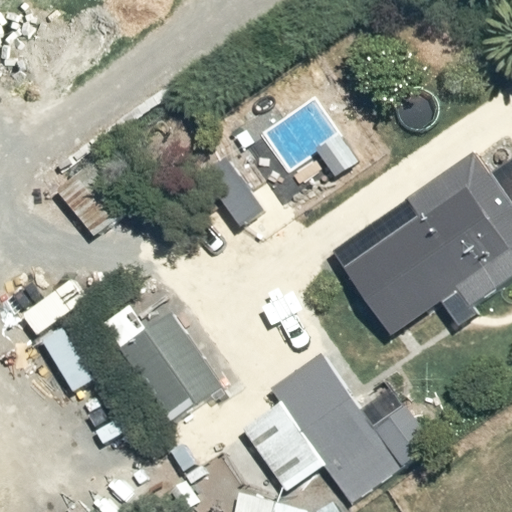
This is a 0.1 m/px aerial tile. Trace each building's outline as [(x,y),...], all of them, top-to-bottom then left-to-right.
[(511,286),(511,195),(481,155),(416,206),(409,197),(333,256),(399,341),(446,304),(468,333),(494,313),(488,306),(511,286)] [(91,168),(60,191),(101,245),(131,222),(91,168)] [(231,387),(178,313),(127,349),(180,424),(231,387)] [(387,423),(332,351),(279,391),(288,403),(248,433),(296,495),(333,467),(361,504),(442,442),(413,404),(387,423)] [(316,511),(243,493),(238,511),(316,511)]
